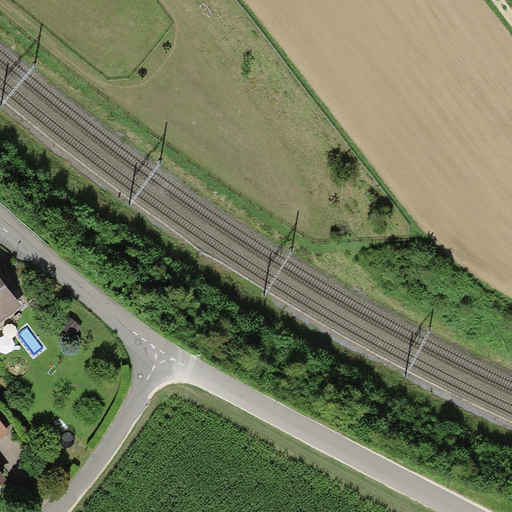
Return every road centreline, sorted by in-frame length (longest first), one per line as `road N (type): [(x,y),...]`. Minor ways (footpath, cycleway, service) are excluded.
road 1 (residential): [(161,352),(455,511)]
road 2 (residential): [(0,225),(161,352)]
road 3 (residential): [(53,511),(106,448),(161,352)]
